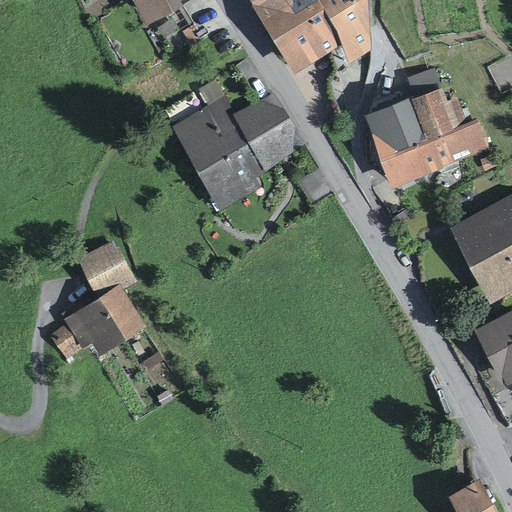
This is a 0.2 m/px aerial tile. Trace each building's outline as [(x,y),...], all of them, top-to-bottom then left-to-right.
[(143,0),(151,14),(174,3),(172,0),(143,0)] [(189,0),(183,4),(204,38),(223,28),(205,0),(189,0)] [(259,0),(268,15),(292,0),(259,0)] [(326,39),(334,34),(314,0),(292,0),(268,15),(294,59),(326,39)] [(358,0),(314,0),(334,34),(326,39),(343,85),(363,78),(352,50),(370,42),(365,12),(358,0)] [(374,116),(372,116),(386,152),(465,122),(457,103),(445,107),(439,91),(416,100),(414,95),(373,110),(374,116)] [(180,124),(203,168),(263,133),(260,126),(283,112),(273,95),(241,112),(234,113),(224,98),(203,111),(194,95),(170,108),(180,124)] [(263,133),(287,118),(283,112),(260,126),(263,133)] [(271,148),(296,134),(287,118),(263,133),(203,168),(224,202),(253,185),(247,174),(257,168),(255,162),(273,151),(271,148)] [(476,121),(466,125),(465,122),(386,152),(395,176),(412,169),(414,175),(425,170),(422,164),(485,141),(476,121)] [(511,201),(462,226),(496,290),(511,281),(511,201)] [(85,256),(101,288),(127,275),(111,243),(85,256)] [(70,324),(80,317),(98,346),(139,320),(121,291),(86,313),(80,304),(64,314),(69,324),(53,336),(67,356),(84,345),(70,324)] [(508,376),(511,374),(511,317),(485,332),(508,376)] [(491,511),(477,485),(456,497),(464,511),(491,511)]
